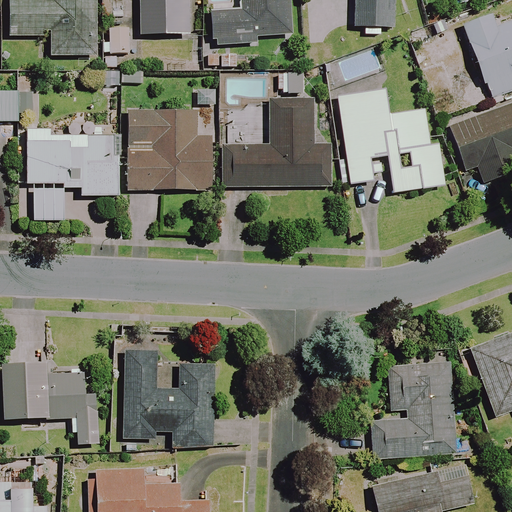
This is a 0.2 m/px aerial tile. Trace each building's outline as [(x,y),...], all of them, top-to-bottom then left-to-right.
[(92,0),(51,0),(52,0),(32,0),(8,0),(8,40),(49,40),(49,59),(92,59),(92,0)] [(185,38),(184,0),(137,0),(138,38),(185,38)] [(209,15),(209,68),(237,68),(237,48),(256,48),(256,39),(288,39),(288,0),(241,0),(242,15),(209,15)] [(353,0),(352,30),(393,31),(393,0),(353,0)] [(511,24),(494,31),(489,17),(461,28),(488,102),(511,92),(511,24)] [(274,94),(289,94),(289,86),(294,86),(294,78),(274,78),(274,94)] [(373,185),(371,177),(387,175),(390,197),(442,189),(436,146),(428,147),(423,112),(387,117),(384,92),(336,99),(344,159),(337,160),(340,185),(344,184),(345,189),(373,185)] [(0,124),(17,125),(17,94),(0,93),(0,124)] [(194,93),(193,115),(125,113),(125,141),(119,141),(118,193),(208,195),(209,149),(217,149),(218,93),(194,93)] [(311,149),(310,103),(269,103),(270,148),(222,149),(222,191),(327,190),(326,149),(311,149)] [(511,105),(447,128),(464,177),(476,173),(481,187),(511,176),(511,105)] [(118,193),(119,141),(49,139),(49,134),(26,134),(25,186),(33,186),(32,222),(62,223),(62,191),(80,191),(80,199),(118,199),(118,193)] [(493,420),(511,414),(511,338),(470,352),(493,420)] [(210,451),(213,366),(154,364),(155,354),(125,353),(122,442),(154,443),(155,435),(173,435),(172,450),(210,451)] [(397,461),(398,473),(425,472),(424,459),(454,457),(447,361),(386,365),(390,422),(369,424),(372,462),(397,461)] [(46,378),(45,367),(0,368),(0,377),(1,423),(70,422),(71,449),(95,448),(94,397),(83,397),(83,377),(46,378)] [(206,511),(206,503),(179,504),(178,470),(155,471),(94,472),(94,485),(85,485),(85,511),(206,511)] [(463,480),(436,486),(433,475),(370,490),(374,511),(450,511),(470,508),(463,480)] [(31,488),(0,485),(0,511),(47,511),(47,510),(29,508),(31,488)]
